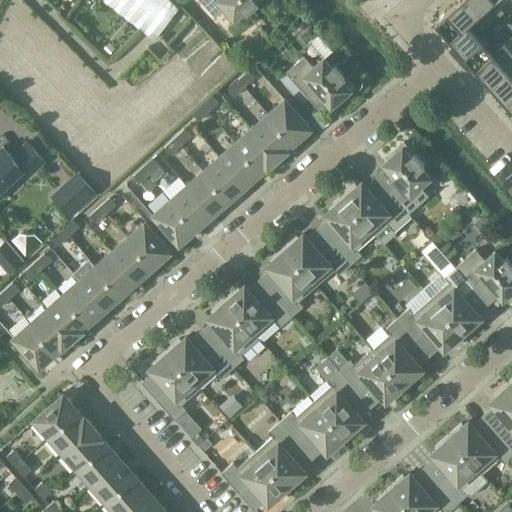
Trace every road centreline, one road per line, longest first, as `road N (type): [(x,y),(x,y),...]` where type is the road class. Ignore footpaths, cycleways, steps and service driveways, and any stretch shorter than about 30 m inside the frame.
road 1 (residential): [(437,61),(92,362),(92,379),(209,511)]
road 2 (residential): [(316,511),(511,344)]
